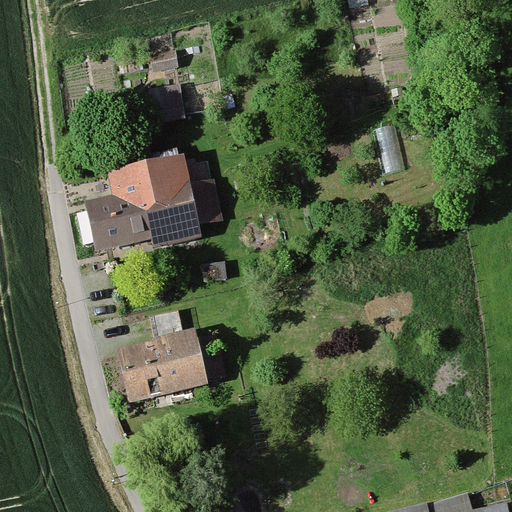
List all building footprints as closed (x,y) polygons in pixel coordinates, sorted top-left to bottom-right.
[(175,75),(173,61),(149,64),(151,78),(175,75)] [(185,125),(179,93),(146,99),(152,132),(185,125)] [(383,170),(401,168),(397,124),(378,126),(383,170)] [(190,169),(189,162),(108,179),(113,203),(87,208),(98,264),(204,242),(202,234),(223,230),(214,188),(201,191),(196,167),(190,169)] [(225,269),(203,273),(204,285),(227,282),(225,269)] [(182,337),(178,317),(149,322),(154,348),(119,355),(130,409),(213,392),(211,384),(224,381),(216,342),(203,344),(201,333),(182,337)] [(488,511),(469,511),(467,502),(420,511),(506,511),(506,508),(488,511)]
